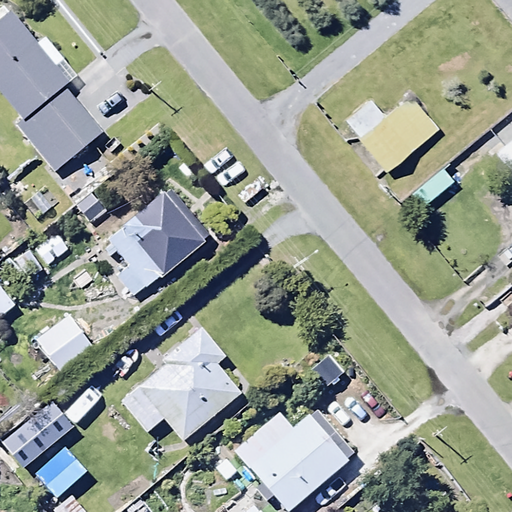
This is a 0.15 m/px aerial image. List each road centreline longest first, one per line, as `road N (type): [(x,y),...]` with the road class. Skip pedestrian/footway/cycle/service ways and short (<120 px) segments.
road 1 (residential): [(511,443),(255,130)]
road 2 (unclassified): [(412,0),(255,130)]
road 3 (residential): [(255,130),(149,0)]
